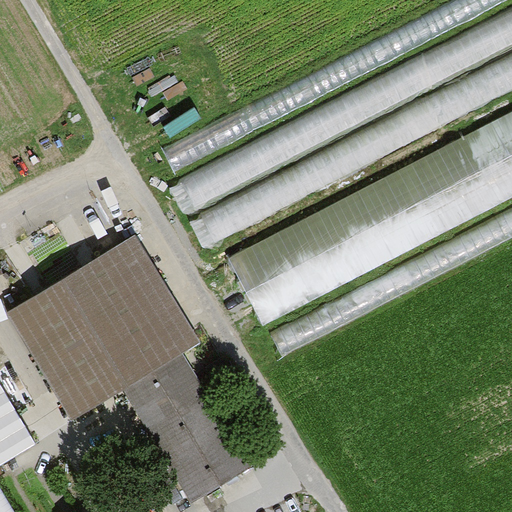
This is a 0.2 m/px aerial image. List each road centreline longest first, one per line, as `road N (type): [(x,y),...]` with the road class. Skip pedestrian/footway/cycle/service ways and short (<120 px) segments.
road 1 (track): [(112,152),(16,0)]
road 2 (track): [(112,152),(0,207)]
